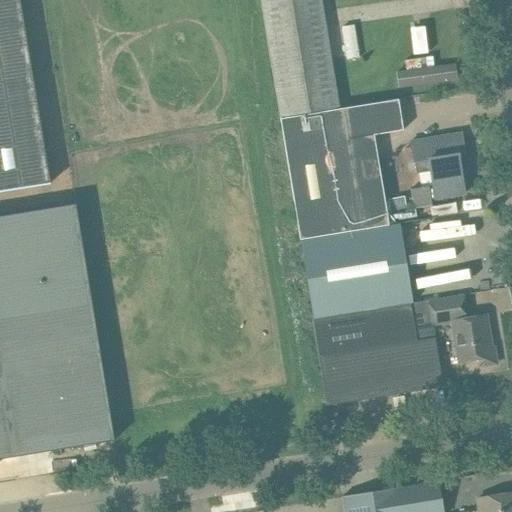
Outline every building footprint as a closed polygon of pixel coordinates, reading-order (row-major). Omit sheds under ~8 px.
[(0,0),(0,191),(50,184),(19,0),(0,0)] [(259,0),(279,118),(339,108),(321,0),(259,0)] [(433,66),(432,57),(404,60),(406,70),(395,72),(397,88),(458,80),(455,63),(433,66)] [(397,98),(339,108),(279,118),(299,240),(388,225),(373,135),(403,130),(397,98)] [(432,184),(409,188),(413,209),(431,206),(430,200),(463,194),(461,182),(465,181),(463,170),(459,170),(457,156),(464,154),(460,133),(410,141),(415,174),(430,171),(432,184)] [(404,197),(387,199),(390,214),(406,211),(404,197)] [(74,204),(0,215),(0,374),(1,379),(0,378),(0,458),(113,440),(74,204)] [(422,240),(476,233),(475,221),(420,228),(422,240)] [(299,241),(312,318),(411,302),(399,225),(299,241)] [(485,315),(464,318),(460,295),(429,300),(432,323),(452,320),(459,362),(492,357),(485,315)] [(429,300),(312,319),(318,356),(326,406),(443,387),(439,367),(435,338),(432,323),(429,300)] [(343,511),(442,511),(438,481),(341,496),(343,511)] [(511,511),(511,492),(476,499),(478,511),(511,511)]
